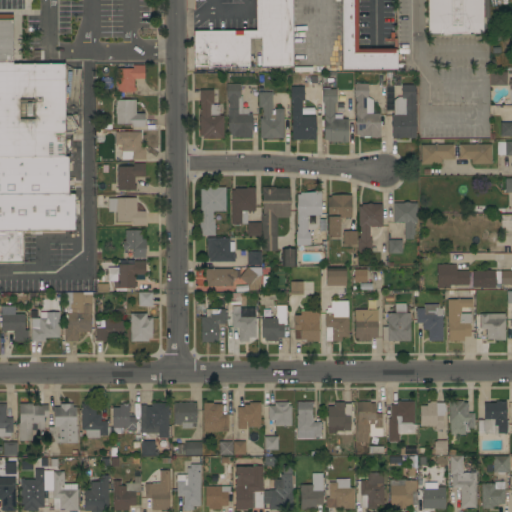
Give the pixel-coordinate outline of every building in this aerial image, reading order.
[(290,0),(291,66),(261,66),(261,38),(248,38),(248,67),(193,67),(193,31),(255,31),(255,0),(290,0)] [(356,0),(356,48),(395,48),(396,70),(341,70),(340,0),(356,0)] [(481,0),(482,34),(471,34),(471,35),(437,35),(427,35),(426,0),(481,0)] [(0,64),(0,14),(12,15),(12,64),(0,64)] [(0,156),(0,64),(12,64),(63,64),(64,156),(0,156)] [(143,79),(142,79),(142,80),(133,80),(133,88),(135,88),(135,91),(133,91),(133,92),(116,93),(116,86),(115,86),(115,78),(116,78),(116,68),(132,68),(132,65),(143,65),(143,79)] [(489,86),(489,72),(505,72),(506,85),(489,86)] [(372,113),(379,113),(379,138),(362,138),(362,137),(358,137),(358,135),(355,135),(355,115),(354,115),(354,98),(353,98),(353,83),(367,83),(367,98),(372,100),(372,113)] [(239,84),(239,96),(241,96),(241,108),(248,108),(248,114),(251,114),(251,138),(234,138),(234,137),(231,137),(231,135),(227,135),(227,98),(226,98),(226,84),(239,84)] [(391,138),(391,115),(393,115),(393,100),(397,97),(400,97),(400,85),(415,85),(415,138),(391,138)] [(315,140),(306,140),(306,139),(298,139),(298,140),(291,140),(290,101),(289,101),(289,86),(303,86),(303,100),(301,100),(301,117),(314,116),(315,140)] [(347,142),(327,142),(327,140),(323,140),(323,103),(321,103),(321,89),(335,89),(335,103),(333,103),(333,119),(347,119),(347,142)] [(222,138),(213,138),(213,139),(208,139),(208,136),(199,136),(199,115),(200,115),(200,105),(199,105),(199,90),(212,90),(212,104),(218,104),(218,116),(222,116),(222,138)] [(282,138),(259,138),(259,118),(261,118),(261,107),(257,107),(257,92),(271,92),(271,114),(274,114),(274,109),(282,108),(282,138)] [(144,127),(131,127),(131,124),(115,124),(115,114),(114,114),(114,107),(115,107),(115,100),(135,100),(135,114),(143,113),(144,127)] [(511,136),(499,136),(499,122),(511,122),(511,136)] [(140,132),(140,146),(144,146),(144,160),(131,160),(131,159),(121,159),(121,145),(114,145),(114,132),(140,132)] [(511,141),(511,156),(504,156),(504,155),(496,155),(496,142),(504,142),(504,141),(511,141)] [(474,144),(474,143),(476,143),(476,144),(490,144),(490,161),(491,161),(491,164),(470,164),(470,159),(457,159),(457,156),(458,156),(458,144),(474,144)] [(452,144),(452,156),(453,156),(453,159),(440,159),(440,164),(419,164),(419,161),(420,161),(420,145),(452,144)] [(67,156),(68,194),(0,193),(0,156),(64,156),(67,156)] [(132,167),(132,163),(144,163),(144,177),(133,177),(134,185),(135,185),(135,189),(133,189),(133,191),(117,191),(117,184),(116,184),(116,176),(117,176),(117,167),(132,167)] [(511,191),(511,178),(503,178),(504,192),(511,191)] [(289,216),(288,216),(288,217),(276,218),(276,251),(261,252),(260,187),(274,187),(274,189),(289,189),(289,216)] [(205,189),(205,188),(216,188),(216,190),(224,190),(224,211),(212,211),(212,219),(214,219),(214,236),(201,236),(201,210),(200,210),(200,189),(205,189)] [(230,190),(234,190),(234,188),(245,188),(254,188),(254,211),(246,211),(246,224),(230,224),(230,190)] [(320,215),(309,215),(309,217),(308,218),(306,218),(307,232),(308,231),(309,245),(295,246),(295,231),(297,231),(296,195),(299,195),(299,193),(316,192),(320,192),(320,215)] [(0,193),(0,230),(21,230),(75,230),(75,193),(0,193)] [(350,218),(338,218),(339,238),(327,238),(327,197),(330,197),(330,195),(350,195),(350,218)] [(136,212),(144,211),(144,215),(144,221),(144,225),(132,225),(132,222),(116,222),(116,212),(108,212),(107,199),(116,199),(116,198),(135,198),(136,212)] [(404,223),(393,223),(392,203),(415,203),(416,223),(413,223),(414,235),(412,235),(412,239),(404,239),(404,223)] [(369,227),(369,238),(371,238),(371,252),(357,252),(351,252),(351,247),(357,247),(357,238),(359,238),(359,227),(358,227),(357,206),(361,206),(361,204),(381,204),(381,227),(369,227)] [(511,215),(511,231),(500,231),(500,215),(511,215)] [(246,236),(246,223),(259,222),(260,236),(246,236)] [(0,230),(0,262),(20,262),(21,230),(0,230)] [(141,230),(141,239),(144,239),(144,258),(132,258),(132,249),(127,249),(127,251),(123,251),(123,250),(122,250),(122,241),(124,241),(124,230),(141,230)] [(356,245),(342,245),(342,231),(356,231),(356,245)] [(229,238),(229,242),(233,242),(233,251),(234,251),(234,256),(235,259),(233,259),(233,262),(208,262),(208,259),(206,259),(206,248),(205,238),(229,238)] [(401,254),(387,254),(387,240),(401,240),(401,254)] [(295,268),(281,267),(281,249),(295,249),(295,268)] [(246,265),(246,252),(260,252),(260,265),(246,265)] [(107,275),(117,274),(117,265),(133,265),(133,261),(144,261),(144,274),(134,275),(134,283),(135,283),(136,287),(134,287),(134,289),(125,289),(125,291),(115,291),(115,288),(107,288),(107,275)] [(442,265),(442,264),(447,264),(447,265),(455,265),(455,271),(468,271),(468,285),(449,285),(449,290),(452,290),(452,295),(447,295),(447,291),(436,291),(436,286),(436,265),(442,265)] [(205,286),(205,280),(204,280),(204,270),(205,270),(205,269),(231,269),(231,270),(239,270),(239,276),(246,267),(249,269),(248,268),(260,268),(260,282),(259,282),(259,289),(258,291),(247,290),(247,286),(238,278),(232,278),(232,286),(205,286)] [(325,286),(325,268),(345,268),(345,286),(325,286)] [(365,269),(366,282),(353,283),(353,270),(365,269)] [(494,291),(482,291),(482,288),(471,288),(471,271),(484,271),(484,270),(490,270),(490,271),(494,271),(494,291)] [(511,271),(511,285),(499,285),(499,271),(511,271)] [(302,295),(289,295),(289,282),(302,282),(302,295)] [(63,329),(67,328),(66,313),(74,313),(74,292),(90,292),(91,313),(90,313),(90,332),(77,332),(77,341),(63,341),(63,329)] [(137,306),(137,292),(151,293),(151,306),(137,306)] [(447,322),(446,322),(446,299),(471,299),(471,307),(460,307),(460,314),(469,314),(469,336),(463,336),(463,341),(447,341),(447,322)] [(347,337),(340,337),(340,341),(331,341),(330,327),(324,327),(324,311),(326,311),(326,308),(330,308),(330,301),(347,301),(347,337)] [(260,318),(275,318),(275,305),(285,305),(285,325),(283,325),(283,338),(277,338),(277,341),(264,341),(264,338),(261,338),(260,318)] [(441,341),(427,341),(427,330),(422,330),(422,328),(421,328),(421,325),(422,325),(422,323),(415,323),(415,308),(423,308),(423,305),(437,305),(437,309),(441,309),(441,341)] [(27,341),(13,341),(13,332),(5,332),(5,333),(1,333),(1,331),(0,331),(0,312),(2,312),(2,313),(7,313),(7,306),(14,306),(14,314),(24,314),(24,330),(27,330),(27,341)] [(231,306),(239,306),(239,308),(254,308),(254,337),(247,337),(247,342),(238,342),(238,339),(237,339),(237,337),(238,337),(238,328),(231,328),(231,306)] [(224,309),(224,324),(217,324),(217,341),(212,341),(212,342),(200,342),(200,317),(205,317),(205,309),(224,309)] [(377,338),(370,338),(370,341),(357,341),(357,338),(354,338),(354,319),(353,320),(353,310),(377,310),(377,338)] [(317,311),(317,321),(318,321),(318,342),(300,341),(300,339),(293,339),(293,330),(293,315),(299,315),(299,311),(317,311)] [(129,313),(145,313),(145,317),(151,317),(151,335),(151,338),(147,338),(147,341),(129,341),(129,313)] [(409,341),(387,341),(381,341),(381,327),(386,327),(386,313),(409,313),(409,341)] [(504,340),(494,341),(494,339),(485,339),(485,329),(479,329),(479,314),(504,314),(504,340)] [(58,337),(44,338),(44,342),(30,342),(30,328),(29,328),(29,318),(47,318),(47,321),(58,321),(58,337)] [(123,336),(113,336),(113,340),(95,341),(95,326),(99,326),(99,318),(112,318),(112,320),(122,320),(123,336)] [(387,418),(390,418),(390,405),(396,405),(396,402),(413,401),(413,425),(412,425),(412,434),(398,434),(398,441),(387,441),(387,418)] [(419,406),(426,406),(426,403),(429,403),(429,401),(435,401),(435,403),(443,403),(443,415),(442,415),(442,424),(442,430),(434,430),(434,426),(419,426),(419,406)] [(448,401),(462,401),(462,403),(467,403),(467,413),(473,413),(473,428),(465,428),(465,423),(462,423),(462,424),(463,424),(463,435),(449,435),(449,423),(448,423),(448,401)] [(483,433),(483,403),(494,403),(494,401),(499,401),(503,401),(505,401),(505,418),(505,433),(483,433)] [(236,407),(243,407),(243,405),(248,405),(248,402),(259,402),(259,427),(246,427),(246,422),(245,422),(245,429),(236,429),(236,407)] [(290,426),(273,426),(273,424),(273,422),(273,420),(267,420),(267,406),(273,406),(273,402),(287,402),(287,406),(290,406),(290,426)] [(296,414),(296,402),(312,402),(312,406),(310,406),(310,415),(311,415),(311,418),(312,418),(312,421),(311,421),(311,422),(320,422),(320,437),(312,437),(312,438),(296,438),(296,414)] [(326,406),(333,406),(333,402),(343,402),(343,404),(350,404),(350,416),(349,416),(349,430),(342,430),(342,434),(327,434),(327,426),(326,427),(326,406)] [(356,422),(356,402),(369,402),(369,403),(374,403),(374,414),(381,413),(381,428),(380,428),(380,437),(374,437),(368,437),(368,433),(366,433),(366,442),(356,442),(356,422)] [(32,403),(32,405),(47,405),(47,417),(43,417),(43,430),(35,430),(35,432),(31,432),(31,440),(17,441),(17,423),(18,423),(18,404),(32,403)] [(80,403),(94,403),(94,414),(99,414),(99,416),(100,416),(100,419),(99,419),(99,421),(106,421),(106,427),(109,427),(109,436),(98,436),(98,437),(83,437),(83,430),(80,430),(80,403)] [(111,408),(118,408),(118,404),(121,404),(121,403),(127,403),(127,405),(129,405),(129,408),(128,408),(128,417),(134,417),(134,431),(126,431),(126,428),(119,428),(119,432),(112,432),(112,428),(111,428),(111,408)] [(158,438),(158,433),(139,434),(139,404),(144,404),(144,406),(150,406),(150,403),(167,403),(167,438),(158,438)] [(195,403),(196,423),(191,423),(191,428),(180,428),(180,425),(173,425),(173,403),(195,403)] [(202,432),(202,403),(212,403),(212,404),(221,404),(221,406),(221,409),(221,414),(227,414),(227,432),(202,432)] [(5,418),(12,418),(12,432),(9,432),(9,437),(0,437),(0,404),(5,404),(5,418)] [(53,407),(59,407),(59,404),(72,404),(72,407),(75,407),(75,426),(76,426),(76,443),(47,443),(47,427),(53,427),(53,407)] [(277,450),(263,450),(263,437),(276,436),(277,450)] [(140,441),(154,441),(154,451),(157,451),(157,456),(140,456),(140,441)] [(244,455),(232,455),(232,441),(244,441),(244,455)] [(446,441),(446,454),(428,455),(428,449),(433,449),(433,441),(446,441)] [(2,442),(16,442),(16,456),(2,456),(2,442)] [(200,442),(200,455),(184,455),(183,442),(200,442)] [(218,455),(218,442),(231,442),(231,455),(218,455)] [(381,446),(381,454),(368,454),(368,446),(381,446)] [(404,454),(403,446),(415,446),(415,454),(404,454)] [(199,506),(198,506),(193,506),(192,506),(192,510),(188,510),(183,511),(183,510),(182,510),(182,507),(182,504),(182,496),(176,496),(176,475),(186,475),(186,468),(189,468),(189,464),(188,464),(188,456),(201,456),(201,464),(199,464),(199,506)] [(475,508),(464,508),(464,509),(458,509),(458,505),(459,505),(459,488),(450,488),(450,475),(448,475),(448,456),(461,456),(461,473),(475,473),(475,508)] [(492,456),(507,456),(508,472),(492,472),(492,456)] [(263,466),(263,457),(274,457),(275,465),(263,466)] [(31,469),(21,469),(21,461),(31,461),(31,469)] [(262,508),(251,508),(246,509),(246,510),(235,510),(234,492),(234,485),(234,467),(250,467),(250,466),(261,466),(262,508)] [(43,508),(36,508),(36,511),(23,511),(23,508),(20,508),(20,480),(33,480),(33,469),(42,469),(43,508)] [(51,472),(63,472),(63,484),(76,484),(76,489),(77,489),(77,511),(76,511),(71,511),(63,511),(63,509),(63,510),(60,510),(60,509),(58,509),(52,509),(52,508),(47,508),(47,506),(52,506),(52,499),(51,499),(51,472)] [(382,505),(375,505),(375,509),(366,509),(366,508),(359,508),(359,480),(366,480),(366,472),(383,472),(382,505)] [(321,505),(315,505),(315,510),(299,510),(299,485),(311,485),(311,473),(321,473),(321,505)] [(291,509),(268,509),(268,505),(262,505),(262,490),(267,490),(273,490),(272,479),(279,479),(279,474),(291,474),(291,509)] [(107,511),(100,511),(89,511),(83,511),(83,490),(89,490),(89,482),(98,482),(98,479),(100,479),(100,475),(107,475),(107,511)] [(112,491),(111,491),(111,481),(120,481),(120,486),(124,486),(124,483),(133,483),(133,477),(139,477),(139,492),(135,492),(135,506),(128,506),(128,511),(112,511),(112,491)] [(14,511),(0,511),(0,478),(9,480),(15,480),(15,485),(14,485),(14,511)] [(353,509),(343,509),(343,508),(325,508),(325,497),(328,497),(328,482),(334,482),(334,479),(348,479),(348,488),(353,488),(353,509)] [(389,486),(388,486),(388,479),(403,479),(403,480),(415,480),(415,491),(416,491),(416,505),(411,505),(411,506),(404,506),(404,509),(392,508),(392,505),(389,505),(389,486)] [(480,484),(493,484),(493,482),(503,481),(503,504),(497,504),(497,506),(491,506),(492,508),(480,508),(480,484)] [(141,510),(141,498),(144,498),(144,490),(144,484),(150,484),(150,482),(169,482),(169,510),(141,510)] [(421,509),(421,489),(423,489),(423,483),(436,483),(436,487),(444,487),(444,509),(421,509)] [(204,486),(229,486),(229,492),(227,492),(227,506),(220,506),(220,509),(207,509),(207,506),(204,506),(204,486)]
